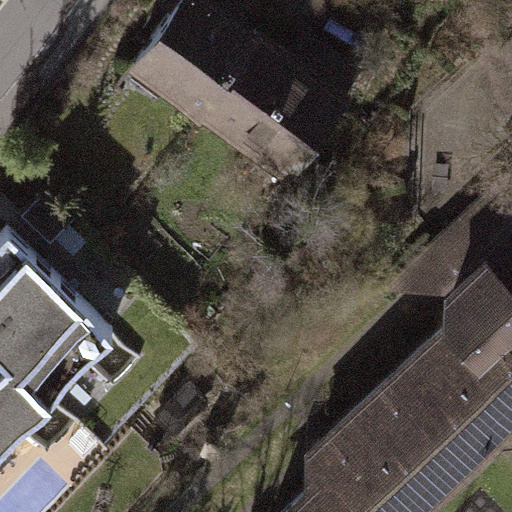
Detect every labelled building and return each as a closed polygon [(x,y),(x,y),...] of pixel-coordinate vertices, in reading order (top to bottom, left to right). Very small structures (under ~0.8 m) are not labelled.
[(261,0),(176,0),(130,69),(208,122),(270,31),(249,17),(261,0)] [(270,31),(208,122),(303,186),(365,95),(270,31)] [(511,164),(467,206),(403,265),(442,307),(236,497),(250,511),(420,511),(511,428),(511,164)] [(50,188),(25,214),(53,240),(78,215),(50,188)] [(116,327),(10,227),(0,238),(0,343),(52,393),(88,357),(116,327)] [(0,343),(0,446),(22,424),(52,393),(0,343)]
